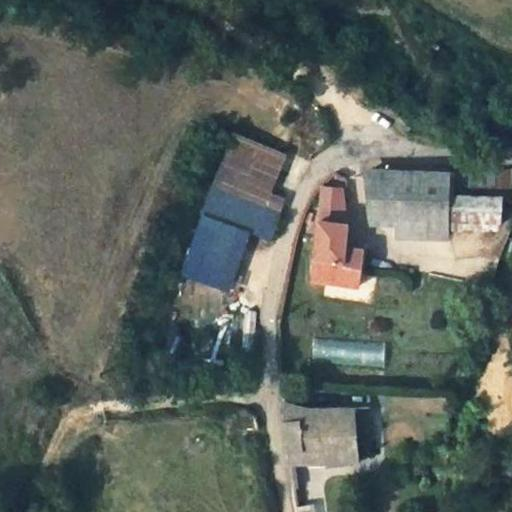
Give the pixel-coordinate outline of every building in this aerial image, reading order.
[(271,194),(287,154),(230,131),(197,213),(270,242),(287,200),(271,194)] [(377,171),(363,171),(369,196),(369,209),(396,209),(396,228),(423,231),(423,225),(500,227),(500,197),(488,197),(489,173),(433,173),(377,171)] [(322,188),(318,220),(347,224),(351,192),(322,188)] [(311,280),(358,286),(362,249),(345,247),(347,224),(318,220),(311,280)] [(384,365),(384,341),(313,341),(313,365),(384,365)] [(286,451),(325,448),(327,461),(327,465),(357,461),(353,407),(311,409),(282,402),(286,451)] [(286,451),(288,463),(327,461),(325,448),(286,451)]
